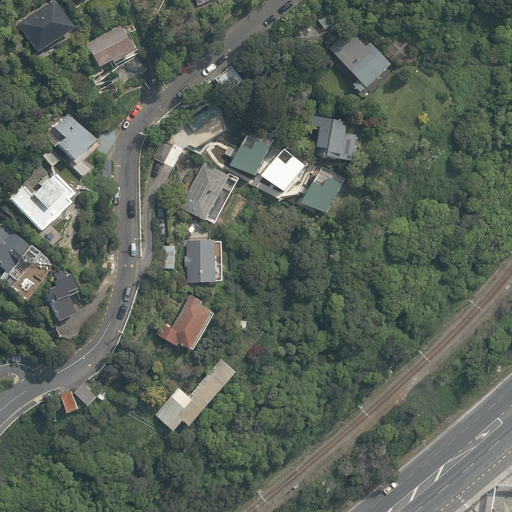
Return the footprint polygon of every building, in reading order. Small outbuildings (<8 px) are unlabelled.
[(39,51),(75,27),(56,0),(53,0),(19,23),(39,51)] [(330,31),(347,15),(337,5),(321,21),(330,31)] [(85,41),(99,68),(113,60),(115,64),(135,53),(119,22),(85,41)] [(355,83),(364,92),(393,64),(373,43),(369,47),(351,28),(331,48),(360,78),(355,83)] [(238,62),(219,79),(232,95),(252,78),(238,62)] [(82,129),(67,113),(52,127),(62,137),(55,144),(84,174),(91,168),(81,158),(86,153),(82,148),(94,136),(85,126),(82,129)] [(353,126),(325,122),(320,157),(358,163),(362,134),(352,133),(353,126)] [(92,150),(103,159),(114,139),(111,124),(106,131),(92,150)] [(265,156),(242,144),(231,165),(268,184),(270,178),(284,186),(299,157),(271,143),(265,156)] [(98,173),(113,181),(112,162),(105,158),(98,173)] [(183,208),(217,226),(233,195),(227,192),(234,179),(205,165),(183,208)] [(75,193),(53,171),(16,207),(41,232),(71,202),(68,200),(75,193)] [(32,245),(4,224),(0,228),(0,267),(19,283),(28,272),(9,257),(14,251),(22,258),(32,245)] [(228,283),(227,241),(189,241),(189,256),(185,256),(186,267),(188,267),(189,284),(228,283)] [(184,247),(163,246),(163,270),(184,270),(184,247)] [(55,300),(62,316),(82,308),(68,275),(68,274),(63,276),(60,271),(52,274),(55,280),(52,281),(54,286),(45,290),(47,293),(44,294),(48,303),(55,300)] [(180,344),(192,350),(193,348),(195,350),(215,314),(213,313),(201,307),(204,302),(192,295),(173,328),(163,322),(157,334),(179,346),(180,344)] [(156,416),(176,432),(185,421),(192,426),(237,372),(222,360),(191,397),(179,388),(156,416)] [(75,392),(88,405),(97,396),(83,383),(75,392)] [(62,395),(69,413),(79,409),(72,391),(62,395)]
